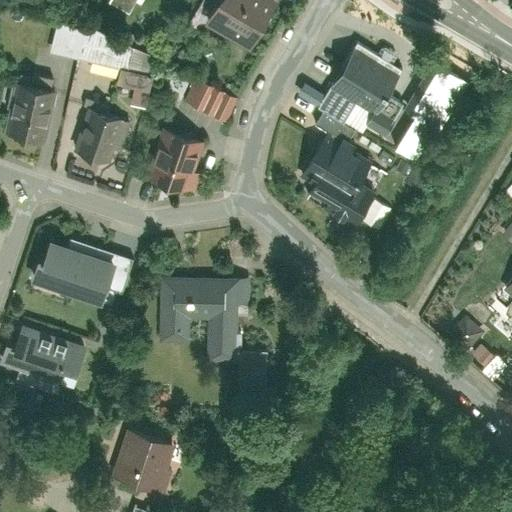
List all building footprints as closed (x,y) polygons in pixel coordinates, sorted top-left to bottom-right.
[(271,8),(257,0),(225,0),(214,19),(252,40),(271,8)] [(76,55),(84,27),(55,19),(48,47),(76,55)] [(396,69),(355,43),(330,84),(354,99),(370,109),(396,69)] [(128,61),(150,68),(154,53),(132,46),(128,61)] [(117,64),(113,80),(145,89),(149,73),(117,64)] [(226,119),(236,93),(202,80),(192,106),(226,119)] [(296,91),(315,101),(321,90),(302,80),(296,91)] [(53,91),(18,83),(6,131),(42,139),(53,91)] [(341,119),(354,99),(330,84),(317,103),(322,106),(341,119)] [(330,129),(346,139),(354,127),(341,119),(322,106),(314,119),(330,129)] [(119,117),(91,108),(76,152),(104,161),(119,117)] [(199,141),(168,128),(148,177),(179,190),(199,141)] [(306,189),(356,221),(376,190),(360,179),(374,157),(346,139),(330,129),(300,175),(310,182),(306,189)] [(116,258),(48,235),(34,275),(101,299),(116,258)] [(245,279),(167,277),(165,333),(177,333),(177,313),(210,314),(209,355),(232,356),(233,309),(244,300),(245,279)] [(465,315),(457,333),(476,341),(484,323),(465,315)] [(77,369),(87,339),(23,317),(12,347),(77,369)] [(264,392),(264,347),(237,347),(237,392),(264,392)] [(167,446),(124,432),(109,480),(152,494),(167,446)]
